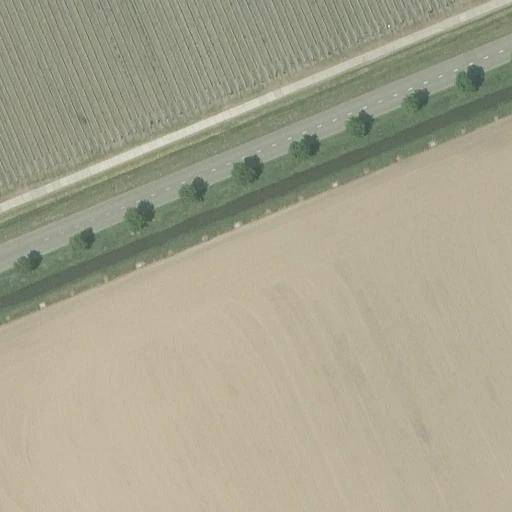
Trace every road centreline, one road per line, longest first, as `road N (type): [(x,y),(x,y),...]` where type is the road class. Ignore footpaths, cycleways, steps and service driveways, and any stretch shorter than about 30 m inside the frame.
road 1 (unclassified): [(511,49),(0,265)]
road 2 (track): [(510,0),(0,210)]
